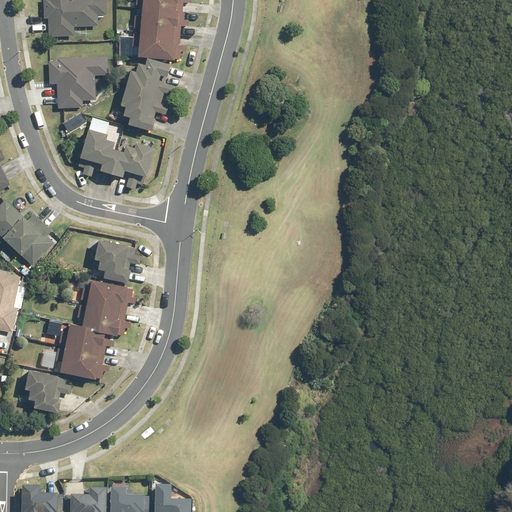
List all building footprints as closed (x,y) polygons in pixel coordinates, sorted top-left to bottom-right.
[(106,16),(105,0),(43,0),(45,19),(48,19),(49,35),(73,35),(73,27),(99,26),(99,16),(106,16)] [(178,0),(142,0),(138,56),(174,59),(178,0)] [(58,57),(58,61),(49,62),(49,84),(57,84),(58,101),(59,101),(59,109),(83,107),(82,100),(96,100),(96,75),(108,75),(108,56),(58,57)] [(131,71),(122,104),(127,105),(124,115),(132,118),(130,125),(153,130),(170,65),(148,59),(146,65),(138,62),(136,72),(131,71)] [(113,148),(115,142),(106,140),(107,134),(89,128),(81,157),(82,157),(80,163),(143,183),(145,176),(147,176),(155,147),(137,142),(136,147),(127,144),(125,152),(113,148)] [(7,176),(0,163),(0,156),(4,154),(0,146),(0,188),(9,184),(5,177),(7,176)] [(34,215),(28,221),(7,201),(0,208),(0,234),(32,265),(52,244),(46,239),(52,232),(34,215)] [(98,269),(106,270),(105,278),(128,283),(130,270),(125,269),(130,245),(105,239),(104,240),(99,239),(95,258),(100,260),(98,269)] [(0,329),(9,332),(10,331),(16,332),(21,305),(15,304),(21,276),(0,271),(0,329)] [(94,377),(103,333),(119,336),(128,286),(91,279),(82,325),(71,323),(62,370),(94,377)] [(34,407),(58,412),(61,399),(54,398),(56,387),(56,386),(58,375),(29,370),(26,388),(31,390),(29,398),(36,399),(34,407)] [(169,485),(150,485),(150,511),(187,511),(187,497),(169,497),(169,485)] [(53,511),(52,486),(21,487),(22,511),(53,511)] [(127,487),(109,487),(108,511),(144,511),(144,493),(127,493),(127,487)] [(88,489),(88,497),(69,497),(69,511),(104,511),(104,489),(88,489)]
